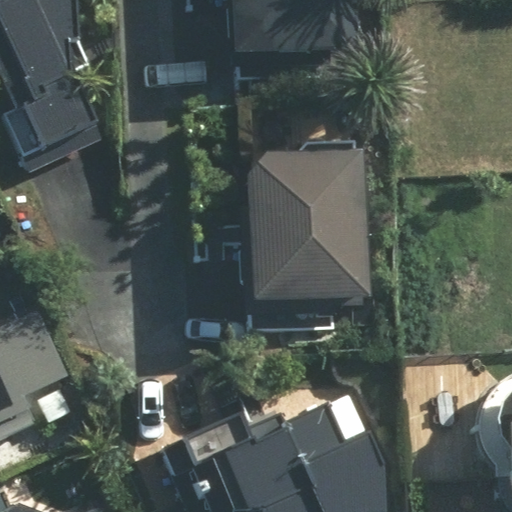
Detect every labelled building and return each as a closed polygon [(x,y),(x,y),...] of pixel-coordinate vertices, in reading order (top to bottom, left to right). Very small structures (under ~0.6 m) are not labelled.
[(0,0),(0,143),(13,170),(96,131),(61,59),(75,59),(72,0),(0,0)] [(342,0),(207,0),(211,77),(346,70),(342,0)] [(229,321),(358,315),(351,169),(221,176),(229,321)] [(0,431),(21,422),(15,409),(62,387),(31,318),(0,332),(0,431)] [(511,360),(497,369),(484,383),(477,400),(476,419),(480,437),(490,452),(500,472),(502,485),(508,497),(511,500),(511,360)] [(383,511),(382,475),(349,399),(171,484),(184,511),(383,511)] [(53,511),(49,503),(27,511),(53,511)]
